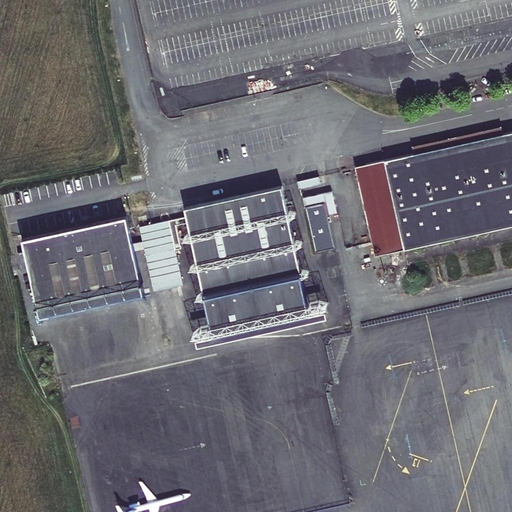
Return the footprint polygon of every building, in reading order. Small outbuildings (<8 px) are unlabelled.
[(492,133),(492,136),(503,134),(502,126),(491,128),(492,133)] [(491,128),(452,137),(455,143),(492,133),(491,128)] [(511,131),(503,134),(492,136),(492,133),(455,143),(453,145),(414,154),(385,160),(405,249),(511,224),(511,131)] [(413,146),(414,154),(453,145),(455,143),(452,137),(413,146)] [(356,167),(375,256),(405,249),(385,160),(356,167)] [(320,176),(297,181),(299,188),(321,183),(320,176)] [(283,185),(185,207),(213,334),(311,312),(283,185)] [(332,191),(303,198),(304,205),(326,200),(329,214),(337,213),(332,191)] [(306,207),(316,251),(334,247),(325,203),(306,207)] [(127,216),(23,238),(40,316),(144,294),(135,250),(133,244),(127,216)] [(169,220),(140,227),(143,241),(145,248),(155,291),(184,284),(169,220)] [(145,248),(143,241),(133,244),(135,250),(145,248)]
